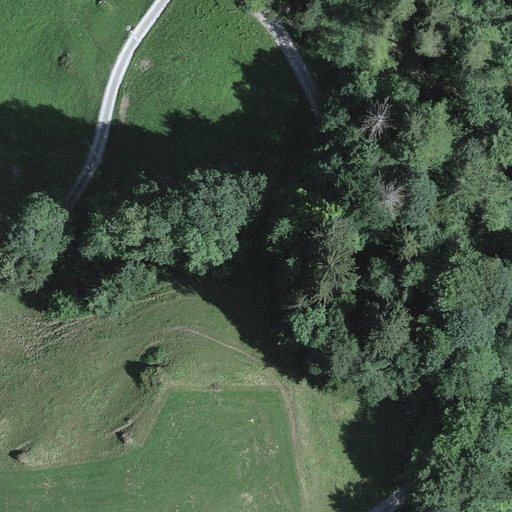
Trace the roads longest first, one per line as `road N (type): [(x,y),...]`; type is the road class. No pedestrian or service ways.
road 1 (track): [(254,0),(272,15),(360,188),(437,389),(427,465),(384,511)]
road 2 (track): [(164,0),(119,68),(85,195),(58,214),(0,217)]
